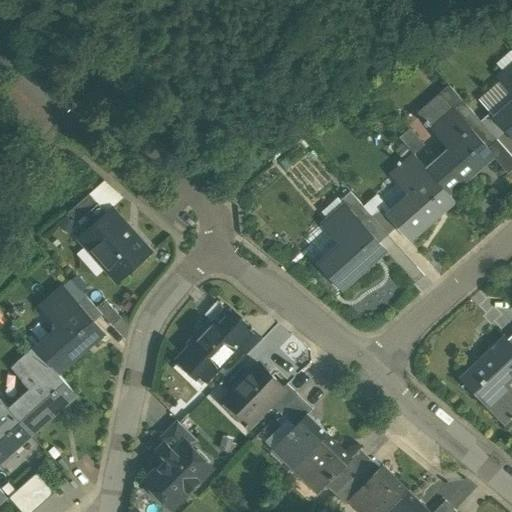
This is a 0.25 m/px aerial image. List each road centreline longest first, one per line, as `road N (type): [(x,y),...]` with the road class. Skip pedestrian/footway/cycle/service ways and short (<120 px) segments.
road 1 (residential): [(210,236),(157,310),(126,420),(113,511)]
road 2 (residential): [(210,236),(0,52)]
road 3 (residential): [(367,368),(210,236)]
road 4 (residential): [(367,368),(511,237)]
road 5 (residential): [(511,487),(367,368)]
